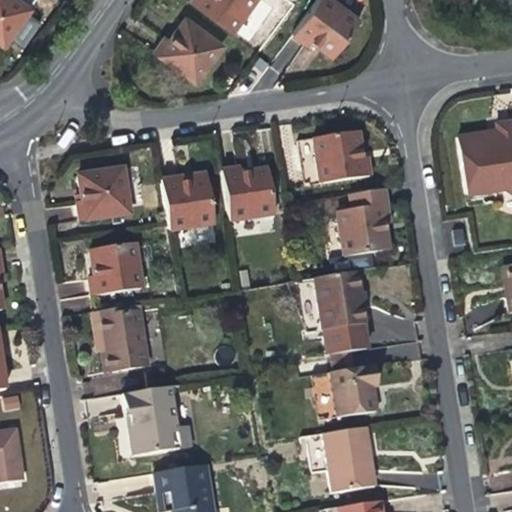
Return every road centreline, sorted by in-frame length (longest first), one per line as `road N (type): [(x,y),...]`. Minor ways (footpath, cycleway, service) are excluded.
road 1 (residential): [(466,511),(402,82)]
road 2 (residential): [(0,133),(34,217),(75,511)]
road 3 (residential): [(53,89),(128,125),(402,82)]
